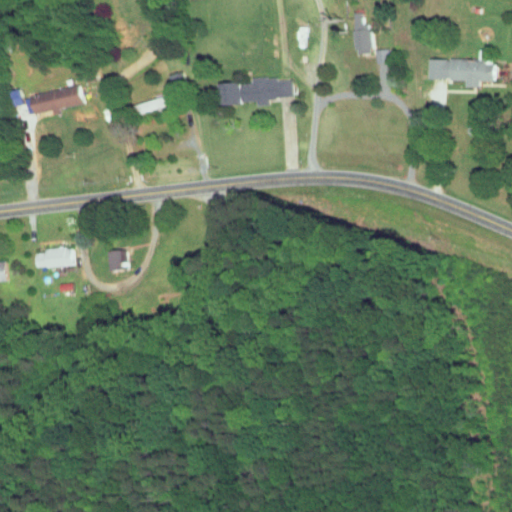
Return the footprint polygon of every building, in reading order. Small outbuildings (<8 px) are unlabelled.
[(362,47),(361,16),(352,17),(352,6),(344,7),(346,47),(362,47)] [(368,57),(380,56),(379,42),(366,43),(368,57)] [(419,72),(458,73),(458,80),(472,80),(472,74),(486,74),(487,44),(471,44),(471,53),(419,51),(419,72)] [(283,90),(282,70),(241,73),(241,75),(213,77),(215,98),(247,95),(248,99),(260,98),(259,91),(283,90)] [(21,90),(26,108),(42,104),(42,105),(75,97),(70,78),(21,90)] [(158,88),(125,99),(128,108),(161,97),(158,88)] [(29,246),(29,261),(65,259),(64,240),(38,241),(38,246),(29,246)] [(107,264),(121,263),(119,243),(106,244),(107,264)]
